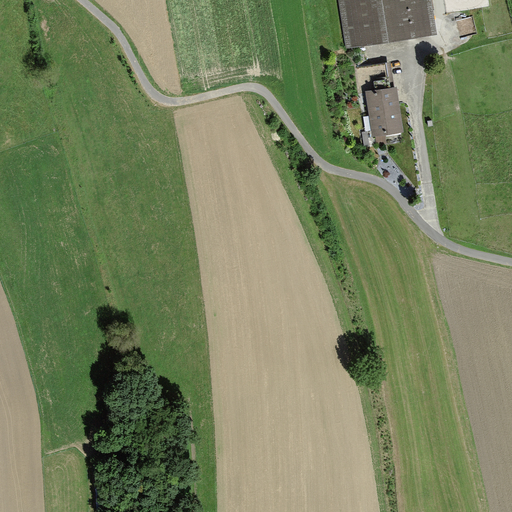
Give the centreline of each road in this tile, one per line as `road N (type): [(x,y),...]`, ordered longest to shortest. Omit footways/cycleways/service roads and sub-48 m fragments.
road 1 (track): [(430,232),(388,187),(325,166),(262,89),(156,92),(108,21),(82,0)]
road 2 (track): [(436,0),(440,39),(420,59),(415,83),(430,232)]
